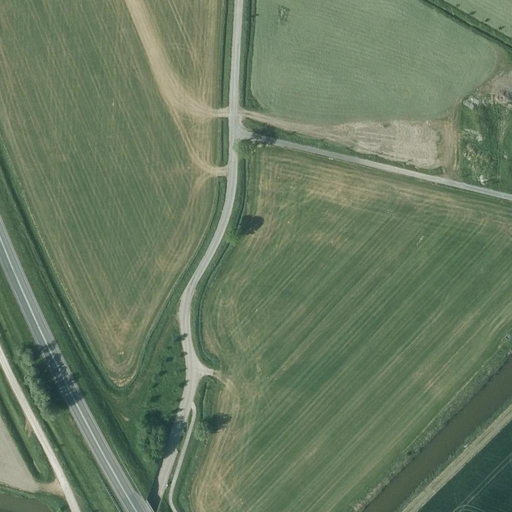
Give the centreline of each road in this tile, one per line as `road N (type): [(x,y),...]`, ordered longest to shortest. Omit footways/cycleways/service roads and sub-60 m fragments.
road 1 (tertiary): [(149,511),(192,378),(187,298),(226,215),(232,182),(238,0)]
road 2 (trunk): [(136,511),(71,394),(0,235)]
road 3 (track): [(77,511),(0,352)]
